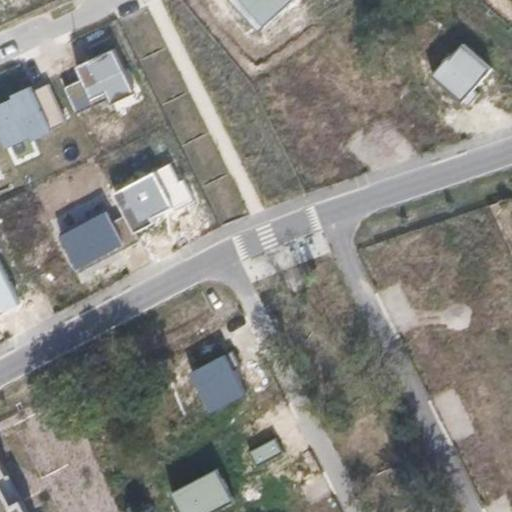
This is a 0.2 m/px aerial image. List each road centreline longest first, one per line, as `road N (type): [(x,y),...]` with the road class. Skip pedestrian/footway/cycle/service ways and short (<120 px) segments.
road 1 (residential): [(478,511),(325,218)]
road 2 (residential): [(230,255),(352,511)]
road 3 (residential): [(0,369),(230,255)]
road 4 (residential): [(325,218),(511,153)]
road 5 (residential): [(0,52),(116,0)]
